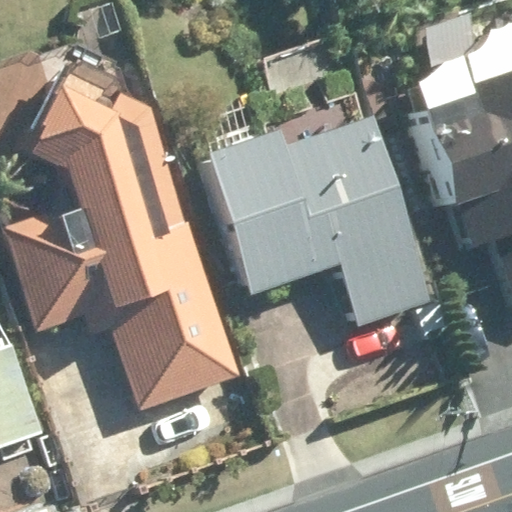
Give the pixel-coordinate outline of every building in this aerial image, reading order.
[(66,207),(1,228),(34,329),(82,314),(87,332),(114,323),(140,404),(233,374),(182,221),(178,224),(149,136),(140,109),(107,92),(110,88),(101,83),(105,78),(71,59),(67,67),(55,60),(9,151),(53,168),(66,207)] [(511,67),(465,83),(469,94),(419,110),(449,204),(454,202),(466,244),(495,235),(511,290),(511,67)] [(251,126),(203,140),(249,289),(337,262),(356,322),(425,301),(369,118),(282,146),(276,129),(254,136),(251,126)] [(436,303),(413,309),(422,339),(445,332),(436,303)] [(0,444),(38,432),(8,347),(0,349),(0,444)]
